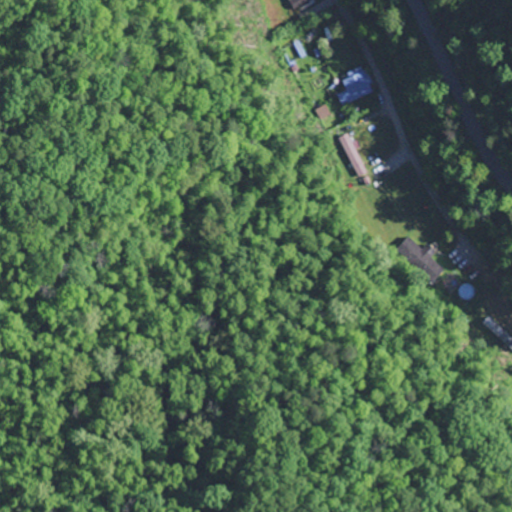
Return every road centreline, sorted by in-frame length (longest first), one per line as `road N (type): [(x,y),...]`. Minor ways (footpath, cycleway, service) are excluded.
road 1 (residential): [(340,0),(416,161),(470,243)]
road 2 (residential): [(415,0),(511,179)]
